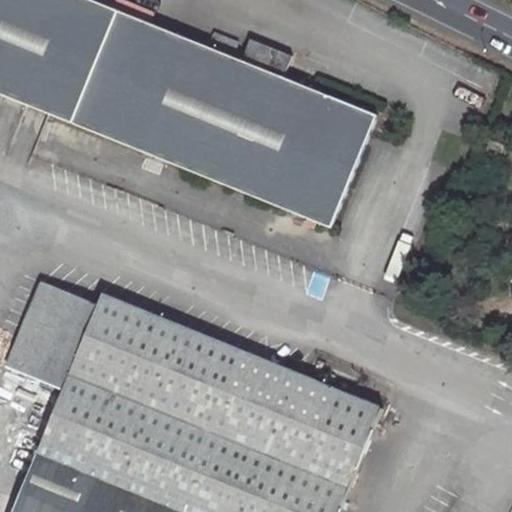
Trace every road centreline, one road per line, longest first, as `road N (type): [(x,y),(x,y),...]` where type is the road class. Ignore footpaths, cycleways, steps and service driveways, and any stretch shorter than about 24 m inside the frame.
road 1 (unclassified): [(511,411),(0,193)]
road 2 (unknown): [(429,511),(478,393)]
